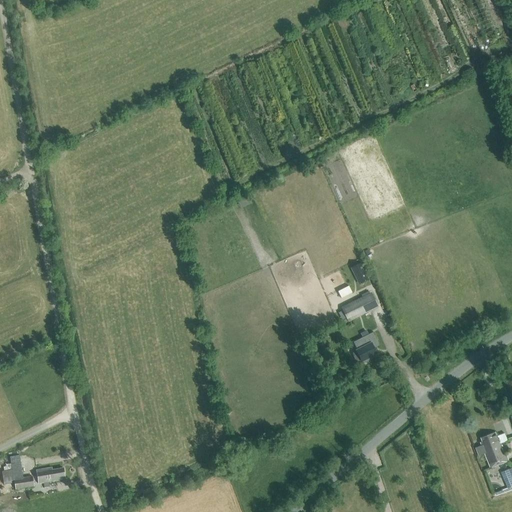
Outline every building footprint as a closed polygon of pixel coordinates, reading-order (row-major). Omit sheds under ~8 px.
[(369,280),(361,263),(351,268),(359,285),(369,280)] [(351,292),(349,286),(338,292),(340,297),(351,292)] [(370,296),(343,309),(349,320),(376,306),(370,296)] [(361,360),(361,362),(362,361),(363,363),(365,363),(367,362),(369,360),(368,358),(376,354),(371,344),(376,341),(372,333),(356,342),(359,349),(356,351),(356,352),(353,353),(353,356),(355,360),(357,362),(361,360)] [(484,454),(490,468),(506,462),(500,445),(507,442),(504,434),(496,437),(495,433),(481,439),(482,442),(480,443),(481,446),(475,448),(479,456),(484,454)] [(52,470),(52,468),(36,471),(38,484),(43,483),(44,488),(49,487),(48,482),(61,480),(61,477),(64,477),(63,468),(52,470)] [(511,468),(501,473),(507,489),(511,487),(511,468)] [(4,485),(14,483),(11,470),(1,472),(4,485)] [(34,486),(32,477),(13,480),(15,489),(34,486)]
